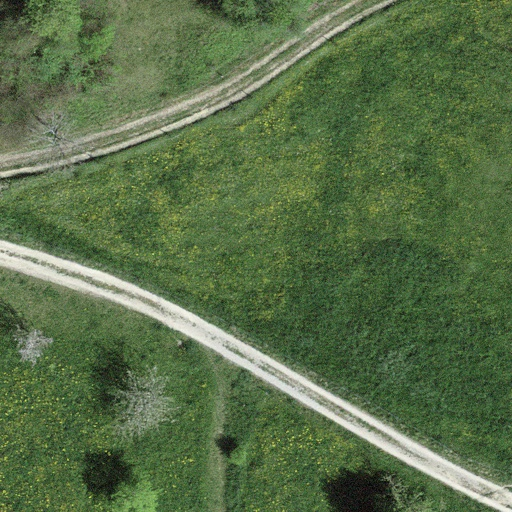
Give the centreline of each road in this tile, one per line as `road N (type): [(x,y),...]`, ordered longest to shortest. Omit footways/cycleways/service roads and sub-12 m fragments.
road 1 (track): [(511,503),(140,298),(0,250)]
road 2 (track): [(0,162),(84,152),(263,75),(379,0)]
road 3 (track): [(238,353),(229,511)]
